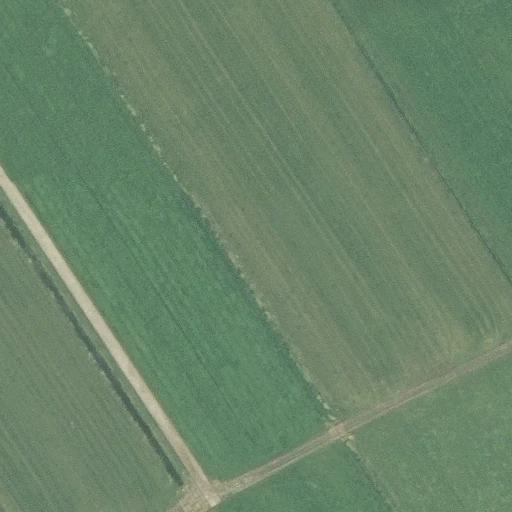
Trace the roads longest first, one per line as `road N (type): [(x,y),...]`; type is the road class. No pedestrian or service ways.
road 1 (track): [(211,497),(0,178)]
road 2 (track): [(187,511),(511,368)]
